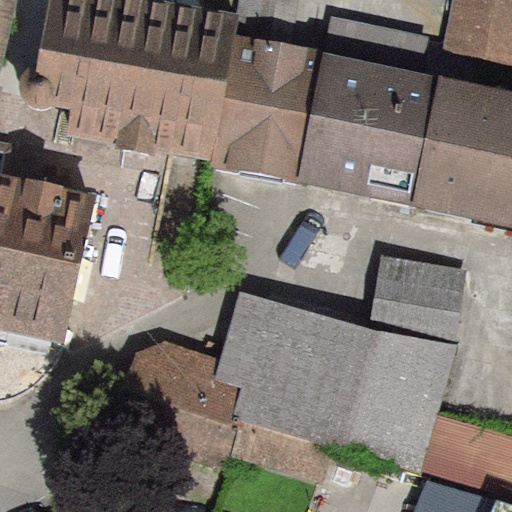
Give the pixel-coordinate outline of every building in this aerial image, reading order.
[(196,168),(228,21),(115,0),(38,0),(16,114),(55,121),(52,140),(196,168)] [(232,0),(228,21),(196,168),(511,235),(511,87),(451,74),(286,39),(294,0),(232,0)] [(511,0),(463,0),(451,74),(511,87),(511,0)] [(0,173),(0,345),(59,359),(97,196),(0,173)] [(511,437),(444,422),(476,280),(392,261),(375,338),(244,309),(231,364),(145,345),(130,409),(511,494),(511,437)] [(509,511),(457,493),(450,511),(509,511)]
